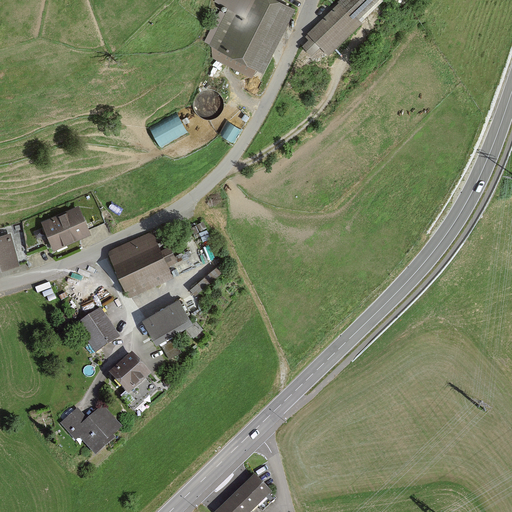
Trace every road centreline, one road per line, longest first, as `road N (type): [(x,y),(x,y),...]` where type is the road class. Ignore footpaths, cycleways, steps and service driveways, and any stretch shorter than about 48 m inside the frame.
road 1 (secondary): [(511,92),(467,200),(427,258),(254,430)]
road 2 (residential): [(97,251),(179,206),(224,167),(254,125),(312,0)]
road 3 (residential): [(97,251),(132,318),(88,402)]
